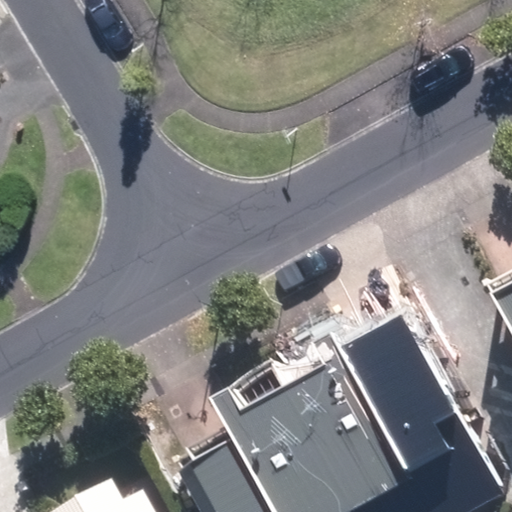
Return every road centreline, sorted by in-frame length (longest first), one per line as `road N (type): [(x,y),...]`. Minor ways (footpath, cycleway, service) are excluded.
road 1 (residential): [(511,95),(190,267)]
road 2 (residential): [(34,0),(190,267)]
road 3 (residential): [(190,267),(0,375)]
